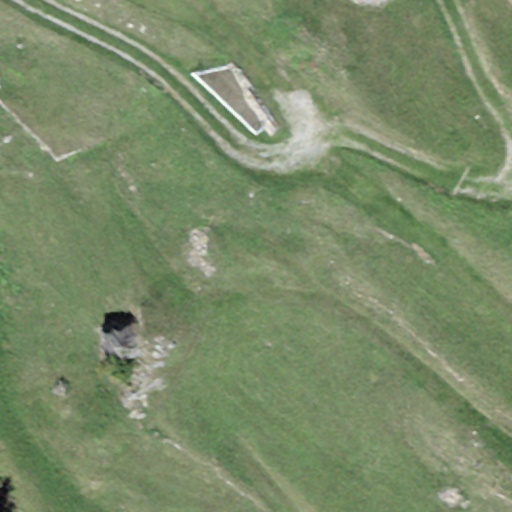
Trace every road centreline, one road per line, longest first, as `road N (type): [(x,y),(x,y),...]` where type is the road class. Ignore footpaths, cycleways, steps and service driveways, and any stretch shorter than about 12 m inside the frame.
road 1 (track): [(511,177),(436,172),(301,106),(303,147),(283,158),(253,154),(156,64),(34,0)]
road 2 (track): [(301,106),(207,0)]
